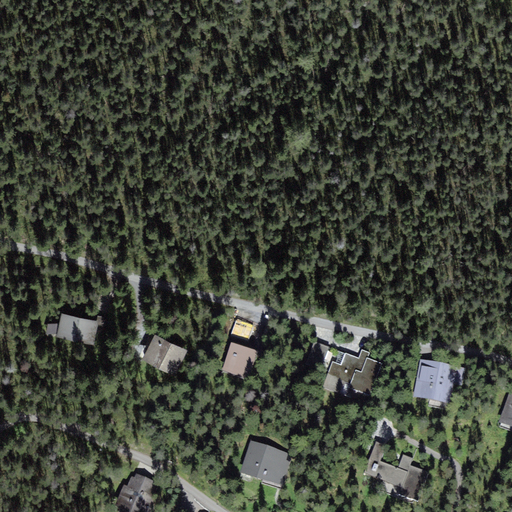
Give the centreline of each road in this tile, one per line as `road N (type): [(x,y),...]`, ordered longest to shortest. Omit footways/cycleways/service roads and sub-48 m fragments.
road 1 (residential): [(0,229),(262,312),(410,333),(511,358)]
road 2 (residential): [(249,511),(169,485),(81,438),(0,427)]
